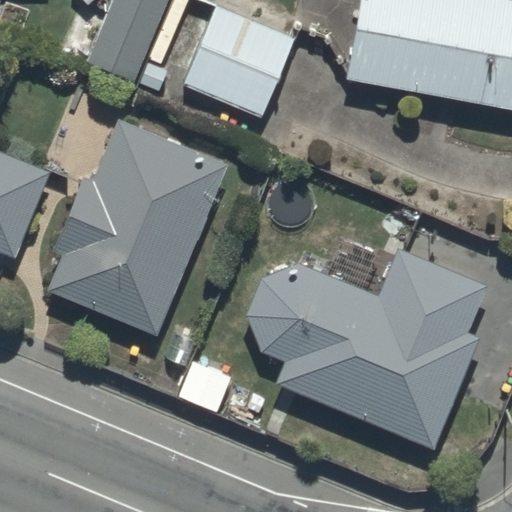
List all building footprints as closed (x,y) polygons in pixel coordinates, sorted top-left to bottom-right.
[(158,57),(183,0),(103,0),(97,15),(79,7),(68,32),(86,41),(83,48),(155,80),(164,59),(158,57)] [(257,106),(291,27),(228,0),(212,0),(181,73),(257,106)] [(511,0),(356,0),(346,64),(511,92),(511,0)] [(154,320),(221,149),(118,106),(92,167),(83,163),(52,237),(61,241),(46,276),(154,320)] [(0,239),(14,245),(48,160),(0,140),(0,239)] [(465,321),(484,273),(395,236),(376,284),(295,251),(263,264),(246,300),(261,337),(284,345),(275,371),(433,434),(477,325),(465,321)]
